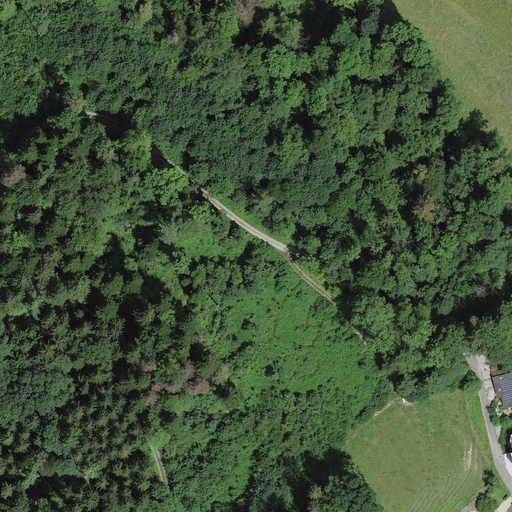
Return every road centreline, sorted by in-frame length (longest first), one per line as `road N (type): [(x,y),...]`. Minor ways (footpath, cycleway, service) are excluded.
road 1 (track): [(470,357),(448,329),(393,292),(247,227),(112,121),(47,121),(14,150),(0,177)]
road 2 (track): [(0,193),(20,231),(80,301),(128,390),(170,511)]
road 3 (track): [(286,248),(302,275),(341,306),(399,398)]
road 4 (residential): [(511,484),(495,457),(470,357)]
